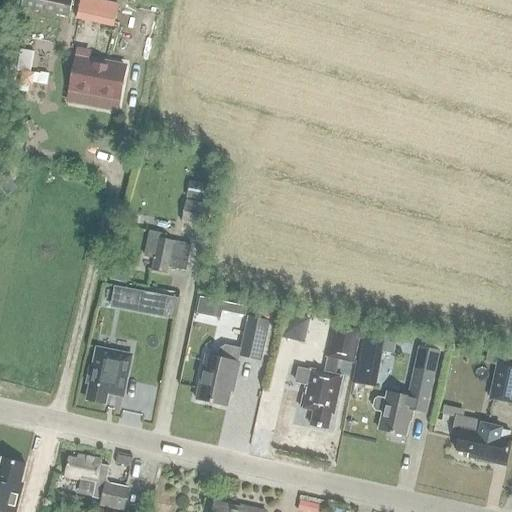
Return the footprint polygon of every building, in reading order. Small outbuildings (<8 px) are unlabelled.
[(21,0),(20,7),(68,17),(71,0),(21,0)] [(109,0),(85,0),(82,19),(120,27),(125,3),(109,0)] [(141,9),(139,35),(162,37),(164,11),(141,9)] [(71,91),(118,100),(124,66),(78,57),(71,91)] [(180,223),(205,227),(209,205),(184,201),(180,223)] [(165,273),(167,267),(183,271),(186,261),(189,244),(164,239),(165,235),(149,232),(144,256),(154,258),(152,270),(165,273)] [(173,317),(176,295),(108,283),(104,306),(173,317)] [(279,335),(302,339),(306,318),(282,314),(279,335)] [(247,317),(239,356),(260,360),(261,354),(268,321),(247,317)] [(295,382),(305,384),(299,408),(313,411),(309,426),(327,429),(330,415),(333,415),(341,377),(336,376),(340,360),(353,363),(361,327),(335,321),(327,357),(328,357),(324,373),(308,369),(308,371),(298,369),(295,382)] [(377,411),(382,412),(378,430),(405,436),(411,409),(425,412),(438,351),(418,347),(412,379),(407,398),(386,393),(384,399),(380,398),(377,400),(375,408),(377,411)] [(86,400),(104,404),(107,388),(123,391),(130,356),(96,349),(92,368),(88,367),(85,383),(89,384),(86,400)] [(234,382),(238,363),(205,355),(195,400),(226,407),(232,382),(234,382)] [(511,404),(511,364),(497,362),(489,400),(511,404)] [(467,454),(466,457),(503,466),(511,435),(506,434),(506,431),(501,430),(502,427),(482,423),(479,433),(460,429),(455,451),(467,454)] [(68,459),(64,476),(95,483),(92,498),(101,500),(99,505),(123,510),(127,489),(109,485),(105,480),(108,467),(100,465),(101,461),(77,456),(76,460),(68,459)] [(18,483),(23,465),(0,458),(0,511),(13,511),(21,484),(18,483)]
